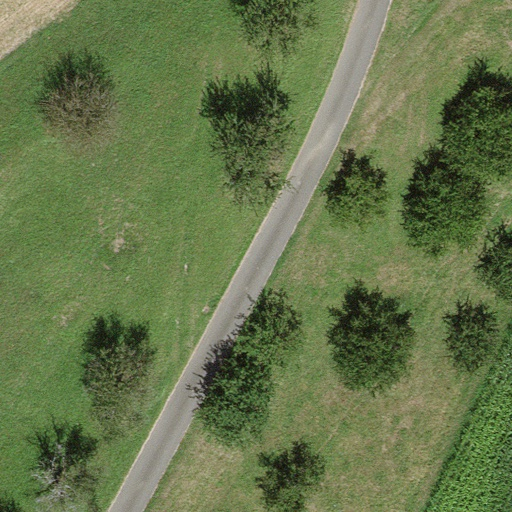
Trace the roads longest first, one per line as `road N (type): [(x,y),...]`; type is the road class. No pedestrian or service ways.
road 1 (track): [(160,437),(163,226),(181,108),(213,0)]
road 2 (track): [(120,511),(297,177)]
road 3 (track): [(297,177),(453,0)]
road 4 (track): [(297,177),(367,0)]
